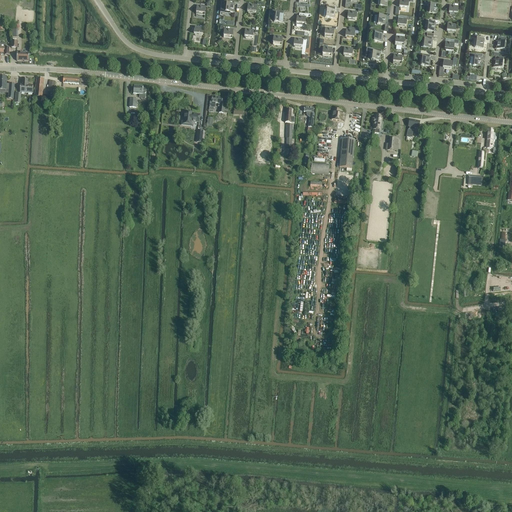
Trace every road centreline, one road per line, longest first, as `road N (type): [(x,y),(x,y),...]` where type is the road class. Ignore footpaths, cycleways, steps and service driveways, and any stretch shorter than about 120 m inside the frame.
road 1 (tertiary): [(511,122),(0,68)]
road 2 (residential): [(511,95),(148,54),(119,34),(97,0)]
